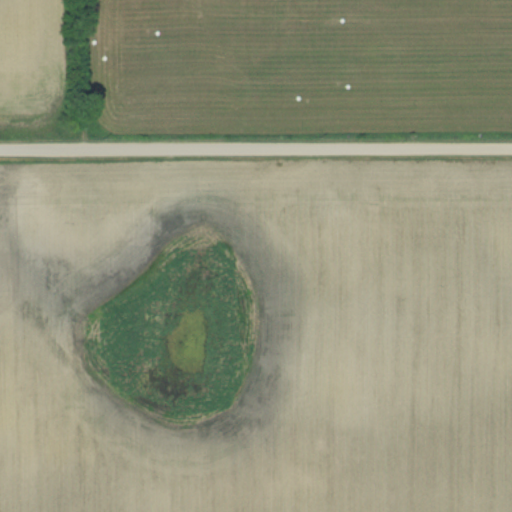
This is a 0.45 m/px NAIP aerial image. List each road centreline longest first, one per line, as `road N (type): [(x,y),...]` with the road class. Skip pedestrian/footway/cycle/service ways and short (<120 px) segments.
road 1 (residential): [(0,151),(511,149)]
road 2 (residential): [(102,151),(96,0)]
